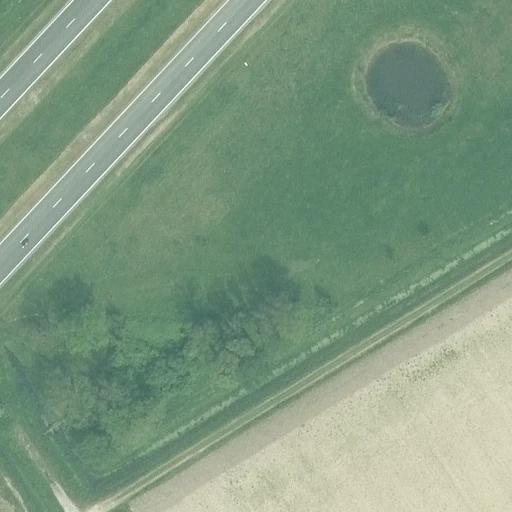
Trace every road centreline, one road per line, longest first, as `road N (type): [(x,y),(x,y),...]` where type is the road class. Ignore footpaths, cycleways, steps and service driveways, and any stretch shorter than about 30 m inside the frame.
road 1 (track): [(89,511),(511,248)]
road 2 (trunk): [(0,257),(240,0)]
road 3 (trunk): [(89,0),(0,95)]
